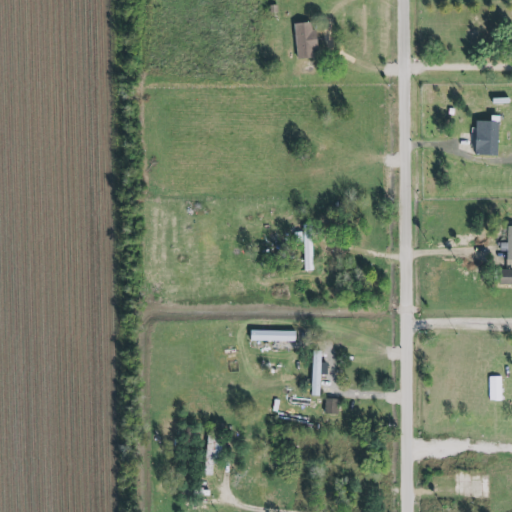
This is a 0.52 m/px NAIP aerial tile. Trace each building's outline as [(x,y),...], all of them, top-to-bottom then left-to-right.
[(309,23),(294,23),(295,59),(315,58),(314,30),(310,30),(309,23)] [(474,119),(473,155),(496,156),(497,120),(474,119)] [(511,284),(511,270),(498,270),(497,284),(511,284)] [(293,342),(294,331),(249,330),(249,341),(293,342)] [(325,374),(325,362),(319,362),(319,351),(311,351),(311,370),(310,370),(310,396),(318,396),(317,374),(325,374)] [(338,399),(324,399),(323,414),(337,414),(338,399)]
